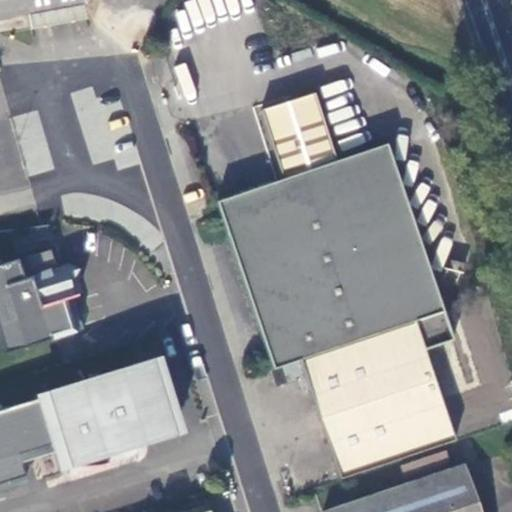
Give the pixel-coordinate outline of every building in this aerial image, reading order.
[(30,13),(31,27),(86,21),(84,7),(30,13)] [(339,481),(453,441),(422,350),(450,339),(384,143),(334,161),(310,94),(256,111),(279,181),(214,203),(270,369),(297,360),(339,481)] [(49,251),(74,332),(82,330),(67,283),(72,282),(77,271),(67,265),(61,266),(56,249),(49,251)] [(0,340),(4,354),(74,332),(49,251),(0,266),(0,340)] [(153,365),(0,413),(0,485),(23,479),(16,457),(58,444),(65,465),(75,468),(81,468),(86,468),(94,467),(97,467),(102,466),(98,455),(174,431),(153,365)] [(477,511),(463,467),(327,511),(477,511)]
